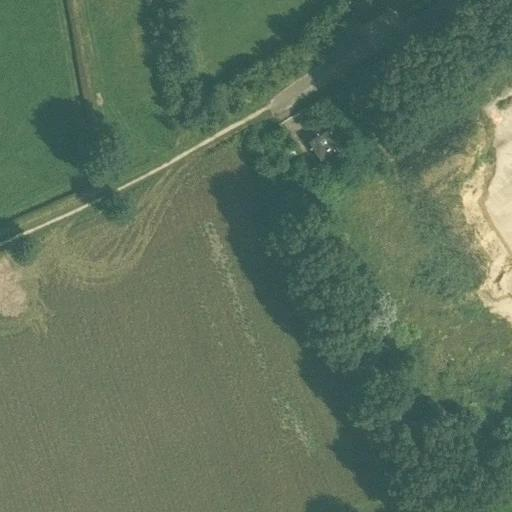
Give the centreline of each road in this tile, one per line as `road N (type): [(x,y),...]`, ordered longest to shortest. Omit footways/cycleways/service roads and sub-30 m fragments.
road 1 (residential): [(290,368),(274,252),(455,126)]
road 2 (track): [(274,111),(0,249)]
road 3 (residential): [(290,368),(18,457)]
road 4 (residential): [(447,0),(274,111)]
road 5 (residential): [(389,511),(290,368)]
